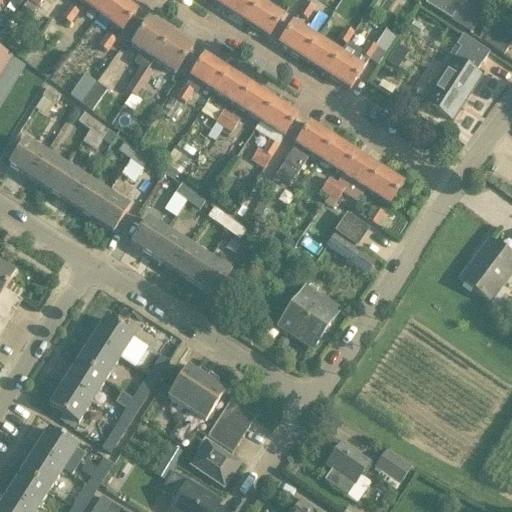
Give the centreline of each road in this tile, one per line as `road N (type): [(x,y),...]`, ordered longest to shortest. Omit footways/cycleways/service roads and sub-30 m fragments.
road 1 (residential): [(454,192),(345,120),(308,83),(173,0)]
road 2 (residential): [(312,402),(90,263)]
road 3 (residential): [(312,402),(454,192)]
road 4 (residential): [(0,407),(90,263)]
road 5 (residential): [(244,511),(312,402)]
